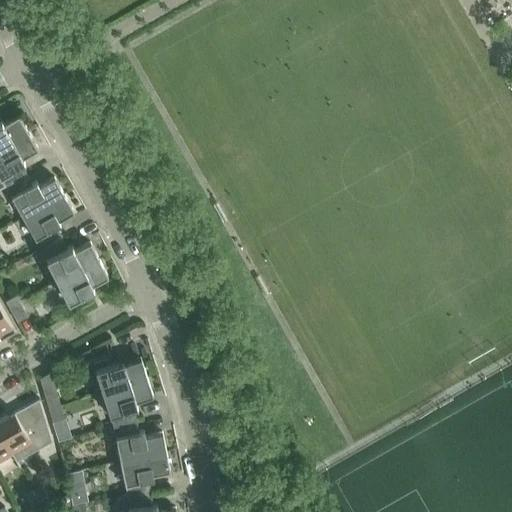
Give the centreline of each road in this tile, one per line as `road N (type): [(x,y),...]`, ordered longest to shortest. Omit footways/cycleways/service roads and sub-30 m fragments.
road 1 (residential): [(27,64),(147,287)]
road 2 (residential): [(147,287),(179,369),(207,511)]
road 3 (residential): [(0,372),(147,287)]
